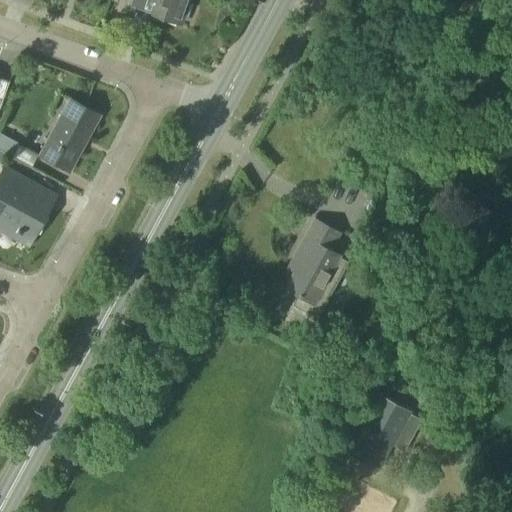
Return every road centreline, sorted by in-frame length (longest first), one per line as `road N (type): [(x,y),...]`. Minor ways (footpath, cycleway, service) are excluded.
road 1 (primary): [(218,109),(0,510)]
road 2 (residential): [(43,304),(162,88)]
road 3 (residential): [(0,29),(162,88)]
road 4 (primary): [(277,0),(218,109)]
